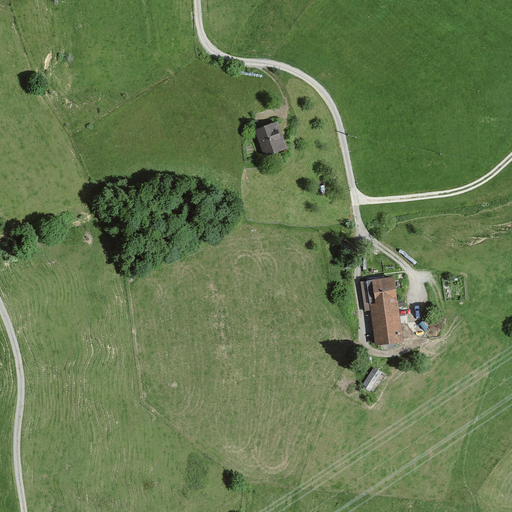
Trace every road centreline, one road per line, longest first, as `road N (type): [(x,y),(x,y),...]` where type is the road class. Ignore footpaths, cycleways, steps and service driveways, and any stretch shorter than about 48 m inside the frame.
road 1 (track): [(0,303),(19,366),(23,511)]
road 2 (track): [(413,308),(409,345),(390,355),(366,348),(356,280),(361,230)]
road 3 (unclassified): [(261,67),(303,81),(327,103),(354,199)]
road 4 (unclassified): [(354,199),(460,194),(511,160)]
road 5 (unclassified): [(354,199),(361,230),(412,277),(413,308)]
